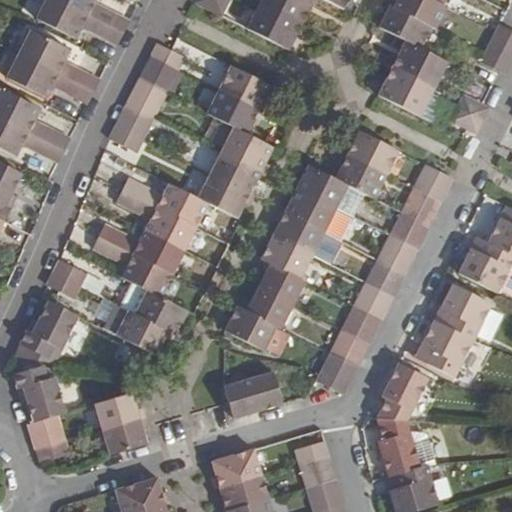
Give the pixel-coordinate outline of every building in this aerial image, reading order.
[(46,0),(36,20),(78,41),(83,30),(90,17),(57,0),(46,0)] [(57,0),(90,17),(96,3),(98,0),(57,0)] [(222,0),(196,0),(195,4),(222,18),(229,3),(222,0)] [(262,0),(261,3),(305,26),(311,13),(313,9),(318,0),(262,0)] [(320,0),(345,12),(350,0),(320,0)] [(431,0),(398,0),(394,9),(433,29),(436,31),(448,8),(444,6),(431,0)] [(103,7),(96,3),(90,17),(96,20),(103,7)] [(305,26),(261,3),(247,30),(290,53),(305,26)] [(103,7),(96,20),(125,34),(130,21),(126,19),(103,7)] [(390,8),(379,30),(406,43),(421,51),(433,29),(394,9),(390,8)] [(96,20),(90,17),(83,30),(90,33),(96,20)] [(96,20),(90,33),(113,45),(118,47),(125,34),(96,20)] [(500,25),(496,32),(486,52),(500,58),(511,33),(511,32),(502,27),(500,25)] [(31,33),(19,55),(60,75),(66,63),(71,53),(31,33)] [(511,33),(500,58),(511,64),(511,33)] [(406,43),(392,70),(434,91),(448,64),(421,51),(406,43)] [(157,45),(151,58),(180,73),(186,61),(172,53),(157,45)] [(484,55),(479,64),(506,78),(511,65),(511,64),(500,58),(486,52),(484,55)] [(7,79),(47,100),(53,89),(60,75),(19,55),(7,79)] [(180,73),(151,58),(139,81),(168,95),(180,73)] [(73,67),(66,63),(60,75),(67,79),(73,67)] [(73,67),(67,79),(94,93),(100,81),(96,77),(73,67)] [(271,89),(231,68),(219,92),(259,113),(271,89)] [(392,70),(378,97),(399,108),(420,119),(434,91),(392,70)] [(67,79),(60,75),(53,89),(60,92),(67,79)] [(67,79),(60,92),(83,103),(87,105),(94,93),(67,79)] [(139,81),(132,94),(162,109),(168,95),(139,81)] [(2,91),(0,94),(0,119),(30,134),(36,122),(42,111),(2,91)] [(447,98),(434,91),(420,119),(433,125),(447,98)] [(259,113),(219,92),(207,115),(235,129),(247,135),(259,113)] [(132,94),(126,105),(156,120),(162,109),(132,94)] [(459,104),(457,109),(483,123),(490,109),(464,96),(459,104)] [(126,105),(121,116),(150,130),(156,120),(126,105)] [(457,109),(450,121),(469,131),(477,135),(483,123),(457,109)] [(121,116),(115,127),(144,142),(150,130),(121,116)] [(0,150),(18,160),(23,148),(30,134),(0,119),(0,150)] [(44,126),(36,122),(30,134),(37,138),(44,126)] [(44,126),(37,138),(64,152),(71,139),(66,137),(44,126)] [(137,155),(144,142),(115,127),(109,140),(137,155)] [(247,135),(235,129),(222,154),(262,174),(266,167),(275,149),(247,135)] [(400,153),(360,133),(347,157),(388,178),(400,153)] [(37,138),(30,134),(23,148),(30,152),(37,138)] [(37,138),(30,152),(53,163),(58,166),(64,152),(37,138)] [(262,174),(222,154),(211,176),(251,196),(259,180),(262,174)] [(388,178),(347,157),(335,180),(349,187),(365,195),(376,200),(388,178)] [(0,220),(5,223),(11,210),(7,208),(11,199),(23,176),(0,164),(0,220)] [(272,170),(266,167),(262,174),(268,177),(272,170)] [(311,167),(302,184),(298,192),(337,211),(338,209),(349,187),(335,180),(311,167)] [(449,178),(426,167),(414,191),(443,205),(454,181),(449,178)] [(268,177),(262,174),(259,180),(265,183),(268,177)] [(211,176),(198,200),(210,206),(238,221),(246,206),(251,196),(211,176)] [(130,180),(123,193),(150,206),(156,193),(130,180)] [(302,184),(297,182),(293,189),(298,192),(302,184)] [(164,197),(158,209),(198,230),(210,206),(198,200),(170,185),(164,197)] [(338,209),(354,217),(365,195),(349,187),(338,209)] [(298,192),(293,189),(289,196),(294,199),(298,192)] [(443,205),(414,191),(402,214),(431,228),(443,205)] [(294,199),(286,214),(326,234),(337,211),(298,192),(294,199)] [(123,193),(117,205),(144,219),(150,206),(123,193)] [(164,197),(156,193),(150,206),(158,209),(164,197)] [(256,199),(251,196),(246,206),(252,208),(256,199)] [(16,201),(11,199),(7,208),(11,210),(16,201)] [(158,209),(150,206),(144,219),(151,222),(158,209)] [(511,208),(507,206),(501,219),(511,224),(511,208)] [(151,222),(146,233),(186,252),(198,230),(158,209),(151,222)] [(286,214),(281,212),(277,220),(282,223),(286,214)] [(286,214),(282,223),(274,238),(314,257),(326,234),(286,214)] [(431,228),(402,214),(396,226),(391,236),(390,238),(418,253),(431,228)] [(511,224),(501,219),(488,244),(511,256),(511,224)] [(382,232),(391,236),(396,226),(387,222),(382,232)] [(107,226),(100,238),(128,251),(133,240),(107,226)] [(140,243),(134,255),(175,276),(186,252),(146,233),(140,243)] [(343,243),(326,234),(314,257),(331,266),(343,243)] [(100,238),(94,251),(120,265),(128,251),(100,238)] [(274,238),(262,261),(265,262),(271,266),(301,281),(314,257),(274,238)] [(418,253),(390,238),(379,260),(407,275),(418,253)] [(488,244),(477,239),(471,250),(482,255),(488,244)] [(140,243),(133,240),(128,251),(134,255),(140,243)] [(459,274),(499,295),(501,290),(511,270),(511,256),(488,244),(482,255),(471,250),(459,274)] [(134,255),(128,251),(120,265),(127,269),(134,255)] [(134,255),(127,269),(122,279),(148,292),(163,299),(175,276),(134,255)] [(407,275),(379,260),(367,284),(395,298),(407,275)] [(88,276),(58,262),(53,274),(82,289),(88,276)] [(271,266),(265,262),(260,272),(266,275),(271,266)] [(266,275),(258,290),(295,308),(307,283),(301,281),(271,266),(266,275)] [(511,270),(501,290),(511,296),(511,270)] [(46,286),(76,301),(82,289),(53,274),(46,286)] [(88,276),(82,289),(95,295),(101,282),(88,276)] [(395,298),(367,284),(355,308),(383,322),(395,298)] [(439,313),(450,318),(444,329),(474,344),(477,337),(488,342),(500,318),(490,313),(493,306),(453,285),(439,313)] [(251,303),(247,312),(278,328),(284,331),(295,308),(258,290),(251,303)] [(148,292),(135,315),(169,333),(172,327),(179,331),(189,312),(163,299),(148,292)] [(251,303),(246,301),(241,309),(247,312),(251,303)] [(49,303),(37,326),(32,335),(27,333),(20,346),(49,361),(56,348),(64,352),(81,319),(49,303)] [(157,356),(169,333),(135,315),(129,313),(117,306),(105,330),(117,336),(157,356)] [(239,308),(226,332),(237,338),(265,352),(278,328),(247,312),(241,309),(239,308)] [(383,322),(355,308),(342,331),(371,346),(383,322)] [(450,318),(439,313),(434,323),(444,329),(450,318)] [(37,326),(31,323),(27,333),(32,335),(37,326)] [(434,323),(422,347),(432,353),(426,365),(456,379),(474,344),(444,329),(434,323)] [(179,331),(172,327),(169,333),(173,335),(176,336),(179,331)] [(342,331),(336,343),(365,358),(371,346),(342,331)] [(173,335),(169,333),(165,340),(170,342),(173,335)] [(122,343),(113,359),(126,366),(135,350),(122,343)] [(336,343),(331,355),(346,363),(359,369),(365,358),(336,343)] [(432,353),(422,347),(416,359),(426,365),(432,353)] [(346,363),(331,355),(319,379),(317,382),(332,390),(346,363)] [(359,369),(346,363),(332,390),(345,397),(359,369)] [(382,399),(387,402),(376,422),(410,424),(431,380),(400,365),(382,399)] [(17,390),(23,389),(27,402),(33,425),(60,417),(66,415),(57,379),(49,381),(45,367),(13,377),(17,390)] [(237,384),(225,388),(230,407),(234,421),(284,405),(274,373),(237,384)] [(17,390),(20,398),(21,403),(27,402),(23,389),(17,390)] [(132,394),(95,406),(102,431),(141,421),(138,411),(133,394),(132,394)] [(144,409),(138,411),(141,421),(147,418),(144,409)] [(33,425),(28,426),(36,452),(67,442),(60,417),(33,425)] [(147,418),(141,421),(142,427),(149,425),(147,418)] [(141,421),(102,431),(110,457),(149,446),(142,427),(141,421)] [(381,441),(378,442),(383,459),(385,467),(389,479),(399,476),(423,469),(410,424),(376,422),(381,441)] [(67,442),(36,452),(39,463),(71,454),(67,442)] [(326,442),(296,452),(300,465),(331,456),(326,442)] [(243,453),(212,463),(216,477),(219,489),(264,476),(256,449),(243,453)] [(331,456),(300,465),(304,479),(335,470),(331,456)] [(402,487),(388,491),(393,511),(417,511),(440,506),(428,467),(423,469),(399,476),(402,487)] [(335,470),(304,479),(307,490),(338,481),(335,470)] [(264,476),(219,489),(226,511),(231,511),(271,501),(264,476)] [(389,479),(384,480),(388,491),(402,487),(399,476),(389,479)] [(216,477),(211,479),(215,490),(219,489),(216,477)] [(160,478),(117,491),(123,511),(140,511),(167,505),(160,478)] [(338,481),(307,490),(311,503),(342,493),(338,481)] [(342,493),(311,503),(314,511),(318,511),(345,504),(342,493)] [(274,511),(271,501),(231,511),(274,511)]
